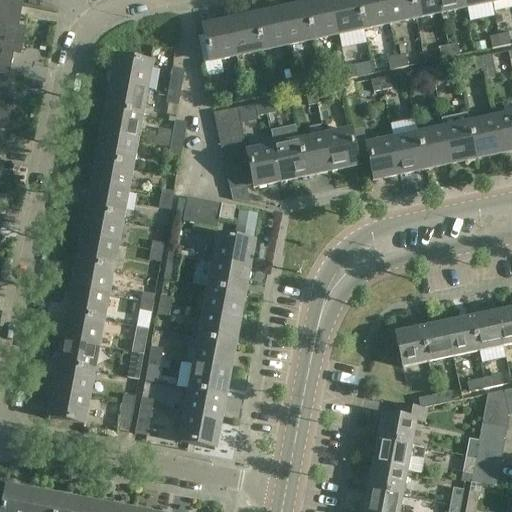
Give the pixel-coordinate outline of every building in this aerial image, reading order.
[(356,0),(334,0),(330,1),(338,37),(364,31),(356,0)] [(356,0),(364,31),(390,26),(384,0),(356,0)] [(411,0),(384,0),(390,26),(415,20),(411,0)] [(411,0),(415,20),(441,15),(438,0),(411,0)] [(464,0),(438,0),(441,15),(466,9),(464,0)] [(464,0),(466,9),(492,4),(491,0),(464,0)] [(16,29),(20,5),(0,1),(0,38),(22,43),(24,31),(16,29)] [(305,6),(312,42),(338,37),(330,1),(305,6)] [(305,6),(280,12),(287,47),(312,42),(305,6)] [(280,12),(255,17),(254,17),(261,53),(287,47),(280,12)] [(254,17),(229,22),(236,58),(261,53),(254,17)] [(210,64),(236,58),(229,22),(202,28),(210,64)] [(509,33),(499,35),(501,46),(511,44),(509,33)] [(489,37),(492,48),(501,46),(499,35),(489,37)] [(20,54),(22,43),(0,38),(0,74),(7,76),(11,52),(20,54)] [(484,43),(475,45),(476,52),(486,50),(484,43)] [(458,44),(448,46),(450,57),(460,55),(458,44)] [(438,48),(441,59),(450,57),(448,46),(438,48)] [(406,54),(396,56),(399,67),(409,65),(406,54)] [(495,65),(492,54),(482,56),(484,67),(495,65)] [(386,59),(389,70),(399,67),(396,56),(386,59)] [(475,69),(484,67),(482,56),(472,58),(475,69)] [(111,85),(146,92),(152,65),(116,58),(111,85)] [(355,65),(345,67),(347,78),(357,76),(355,65)] [(444,76),(441,65),(431,67),(433,78),(444,76)] [(347,78),(345,67),(335,69),(337,80),(347,78)] [(424,80),(433,78),(431,67),(422,69),(424,80)] [(185,72),(172,70),(168,95),(180,98),(185,72)] [(2,100),(7,76),(0,74),(0,111),(9,113),(11,102),(2,100)] [(304,76),(294,78),(296,89),(306,87),(304,76)] [(393,86),(390,76),(380,78),(382,89),(393,86)] [(296,89),(294,78),(284,80),(286,91),(296,89)] [(373,91),(382,89),(380,78),(370,80),(373,91)] [(111,85),(106,110),(142,117),(146,92),(111,85)] [(245,100),(256,98),(253,87),(243,89),(245,100)] [(236,102),(245,100),(243,89),(233,91),(236,102)] [(327,100),(325,89),(315,91),(317,102),(327,100)] [(307,104),(317,102),(315,91),(305,93),(307,104)] [(180,98),(168,95),(166,105),(169,106),(167,117),(177,119),(180,98)] [(264,102),(266,113),(276,111),(274,100),(264,102)] [(257,115),(266,113),(264,102),(254,104),(257,115)] [(214,113),(216,124),(240,118),(238,107),(214,113)] [(137,142),(142,117),(106,110),(101,135),(137,142)] [(0,123),(6,124),(9,113),(0,111),(0,123)] [(442,120),(444,130),(451,165),(477,160),(470,124),(468,115),(442,120)] [(511,115),(495,119),(503,154),(511,152),(511,115)] [(216,124),(219,135),(243,130),(240,118),(216,124)] [(477,160),(503,154),(495,119),(470,124),(477,160)] [(170,148),(182,150),(187,125),(175,123),(170,148)] [(219,135),(221,146),(245,141),(243,130),(219,135)] [(419,135),(426,171),(451,165),(444,130),(419,135)] [(351,131),(324,137),(332,172),(359,167),(351,131)] [(101,135),(96,161),(132,167),(137,142),(101,135)] [(419,135),(393,141),(401,176),(426,171),(419,135)] [(324,137),(299,142),(306,178),(332,172),(324,137)] [(221,146),(223,157),(247,152),(245,141),(221,146)] [(374,182),(401,176),(393,141),(367,146),(374,182)] [(274,147),(281,183),(306,178),(299,142),(274,147)] [(250,163),(252,174),(254,185),(255,189),(281,183),(274,147),(248,153),(250,163)] [(182,150),(170,148),(168,158),(180,160),(182,150)] [(250,163),(248,153),(247,152),(223,157),(226,168),(250,163)] [(127,193),(132,167),(96,161),(92,187),(127,193)] [(226,168),(228,179),(252,174),(250,163),(226,168)] [(228,179),(230,190),(248,186),(254,185),(252,174),(228,179)] [(233,201),(252,204),(248,186),(230,190),(233,201)] [(92,187),(87,212),(123,219),(127,193),(92,187)] [(162,190),(161,199),(172,202),(174,192),(162,190)] [(188,198),(184,222),(195,224),(200,201),(188,198)] [(161,199),(159,209),(171,211),(172,202),(161,199)] [(195,224),(206,227),(211,203),(200,201),(195,224)] [(218,229),(219,225),(222,205),(211,203),(206,227),(218,229)] [(220,219),(234,222),(237,207),(232,207),(223,205),(220,219)] [(87,212),(82,238),(118,244),(123,219),(87,212)] [(253,239),(257,215),(239,212),(235,235),(253,239)] [(219,236),(214,263),(250,270),(255,243),(219,236)] [(77,264),(113,271),(118,244),(82,238),(77,264)] [(163,253),(164,244),(153,242),(151,251),(163,253)] [(180,257),(182,247),(170,245),(169,254),(180,257)] [(151,251),(149,261),(161,263),(163,253),(151,251)] [(169,254),(167,264),(178,266),(180,257),(169,254)] [(214,263),(209,289),(245,295),(250,270),(214,263)] [(77,264),(72,290),(108,296),(113,271),(77,264)] [(204,314),(240,321),(245,295),(209,289),(204,314)] [(67,315),(103,322),(108,296),(72,290),(67,315)] [(153,305),(155,295),(144,293),(142,303),(153,305)] [(171,308),(172,298),(161,296),(159,306),(171,308)] [(142,303),(140,312),(152,314),(153,305),(142,303)] [(159,306),(157,315),(169,317),(171,308),(159,306)] [(511,309),(496,313),(503,347),(511,345),(511,309)] [(496,313),(471,318),(479,353),(503,347),(496,313)] [(204,314),(199,340),(235,347),(240,321),(204,314)] [(67,315),(63,341),(99,348),(103,322),(67,315)] [(454,358),(479,353),(471,318),(446,323),(454,358)] [(446,323),(421,328),(428,363),(454,358),(446,323)] [(403,369),(428,363),(421,328),(395,334),(403,369)] [(132,354),(144,356),(147,341),(135,339),(132,354)] [(195,365),(230,372),(235,347),(199,340),(195,365)] [(58,366),(94,373),(99,348),(63,341),(58,366)] [(161,359),(163,350),(151,348),(150,357),(161,359)] [(130,369),(141,371),(144,356),(132,354),(130,369)] [(150,357),(148,367),(160,369),(161,359),(150,357)] [(195,365),(190,391),(225,398),(230,372),(195,365)] [(58,366),(53,392),(89,399),(94,373),(58,366)] [(485,381),(486,390),(503,387),(502,377),(485,381)] [(468,384),(470,394),(486,390),(485,381),(468,384)] [(173,414),(185,417),(221,423),(225,398),(190,391),(178,389),(173,414)] [(89,399),(53,392),(48,418),(84,425),(89,399)] [(510,417),(504,392),(488,395),(482,424),(508,429),(510,417)] [(452,393),(435,396),(438,407),(454,403),(452,393)] [(125,396),(123,405),(134,407),(136,398),(125,396)] [(419,400),(421,410),(438,407),(435,396),(419,400)] [(142,399),(140,408),(152,411),(154,401),(142,399)] [(134,407),(123,405),(118,431),(130,433),(134,407)] [(377,440),(412,447),(417,421),(423,422),(425,411),(421,410),(400,406),(398,417),(382,414),(377,440)] [(152,411),(140,408),(135,434),(147,436),(152,411)] [(221,423),(185,417),(180,443),(216,450),(221,423)] [(482,424),(480,436),(505,441),(508,429),(482,424)] [(478,449),(503,453),(505,441),(480,436),(479,442),(478,449)] [(377,440),(373,465),(408,472),(410,459),(424,462),(426,450),(412,447),(377,440)] [(469,440),(466,458),(476,460),(478,449),(479,442),(469,440)] [(478,449),(476,460),(501,465),(503,453),(478,449)] [(473,476),(473,472),(476,460),(466,458),(463,474),(473,476)] [(501,465),(476,460),(473,472),(499,477),(501,465)] [(373,465),(368,490),(403,497),(408,472),(373,465)] [(473,472),(473,476),(471,484),(496,489),(499,477),(473,472)] [(29,511),(33,493),(7,487),(1,511),(29,511)] [(453,489),(450,506),(460,508),(463,491),(453,489)] [(399,511),(403,497),(368,490),(363,511),(399,511)] [(469,492),(466,509),(477,511),(480,494),(469,492)] [(29,511),(55,511),(59,498),(33,493),(29,511)] [(82,511),(84,503),(59,498),(55,511),(82,511)] [(108,511),(110,507),(84,503),(82,511),(108,511)]
